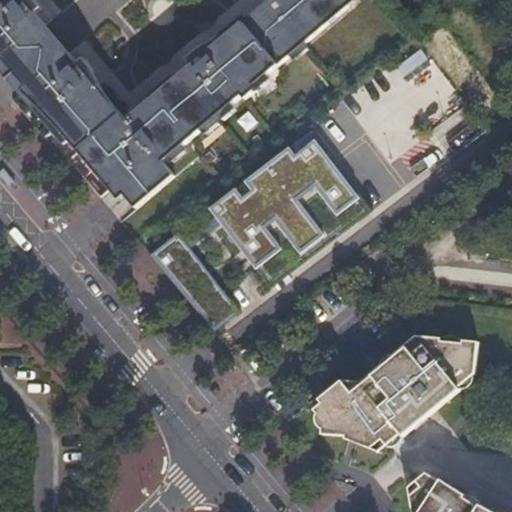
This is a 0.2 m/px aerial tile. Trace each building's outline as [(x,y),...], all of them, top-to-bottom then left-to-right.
[(265,0),(266,1),(268,3),(207,55),(205,54),(203,53),(201,53),(199,53),(197,53),(188,61),(193,67),(128,123),(92,82),(93,80),(94,78),(94,76),(95,75),(95,73),(94,71),(93,69),(86,61),(79,66),(55,38),(37,17),(43,11),(36,3),(35,2),(33,1),(30,0),(29,0),(27,1),(26,1),(24,2),(22,0),(0,0),(0,68),(9,78),(23,95),(34,106),(49,123),(60,135),(81,158),(111,193),(117,187),(127,199),(138,212),(176,179),(165,165),(243,98),(246,102),(259,92),(256,88),(351,7),(344,0),(265,0)] [(240,192),(215,212),(260,272),(264,269),(275,286),(375,213),(319,142),(300,156),(293,152),(250,183),(256,193),(247,200),(240,192)] [(200,165),(205,161),(202,157),(196,162),(200,165)] [(117,187),(111,193),(121,204),(127,199),(117,187)] [(183,235),(154,256),(220,330),(242,314),(183,235)] [(453,348),(451,350),(450,353),(470,355),(470,352),(468,349),(465,347),(461,346),(457,346),(454,347),(453,348)] [(359,400),(352,392),(352,391),(328,412),(330,415),(323,422),(326,426),(332,432),(331,441),(331,446),(353,447),(355,451),(379,461),(391,451),(396,456),(410,445),(412,446),(422,438),(424,440),(435,430),(434,429),(469,400),(466,397),(481,385),(484,383),(485,353),(470,352),(470,355),(450,353),(451,350),(423,347),(411,357),(414,360),(403,369),(391,379),(379,390),(376,386),(367,394),(359,400)] [(481,386),(481,385),(466,397),(469,400),(479,393),(480,391),(481,389),(481,388),(481,386)] [(410,445),(396,456),(400,456),(401,456),(403,455),(405,455),(407,453),(409,451),(410,449),(411,447),(412,446),(410,445)] [(487,511),(480,508),(479,510),(467,503),(468,500),(454,491),(452,493),(428,478),(417,485),(420,489),(410,500),(412,511),(487,511)] [(479,510),(480,508),(480,506),(479,505),(478,503),(476,502),(474,501),(472,501),(469,500),(468,500),(467,503),(479,510)]
